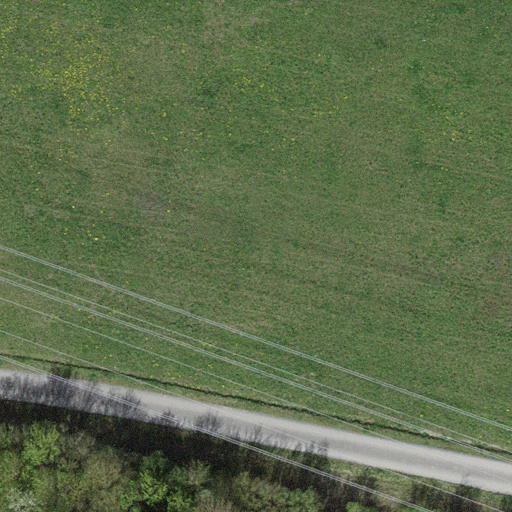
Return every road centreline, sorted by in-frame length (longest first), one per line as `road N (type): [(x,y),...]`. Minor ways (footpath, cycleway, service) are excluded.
road 1 (motorway): [(0,270),(211,300),(511,358)]
road 2 (motorway): [(511,256),(0,169)]
